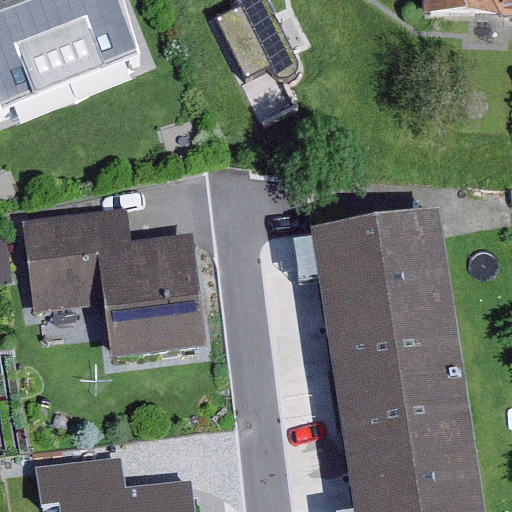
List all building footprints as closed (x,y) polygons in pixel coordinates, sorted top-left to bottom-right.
[(0,0),(0,133),(143,77),(110,0),(0,0)] [(511,0),(422,0),(422,27),(511,29),(511,0)] [(128,219),(23,231),(34,323),(104,315),(111,374),(208,363),(194,248),(132,255),(128,219)] [(310,250),(351,511),(484,511),(440,230),(310,250)] [(0,288),(12,287),(4,232),(0,232),(0,288)] [(124,468),(36,478),(39,511),(193,511),(191,496),(128,503),(124,468)]
